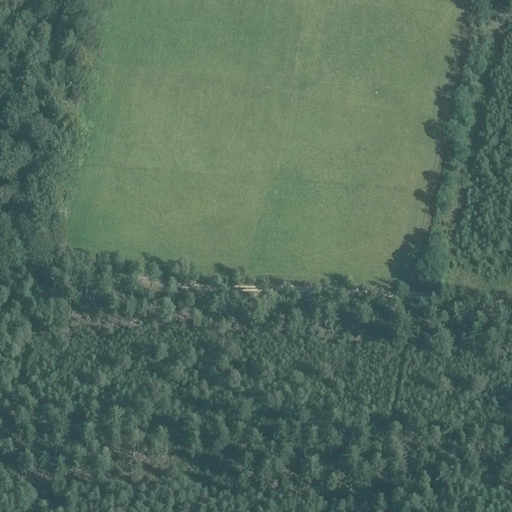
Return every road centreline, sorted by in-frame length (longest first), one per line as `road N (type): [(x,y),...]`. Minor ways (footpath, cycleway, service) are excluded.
road 1 (track): [(0,272),(511,295)]
road 2 (track): [(415,290),(473,0)]
road 3 (track): [(0,465),(36,274)]
